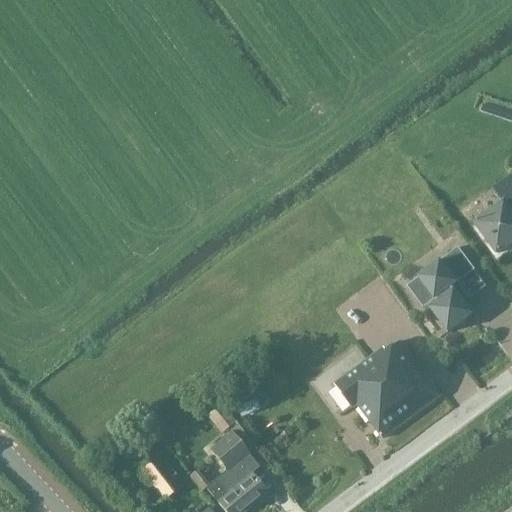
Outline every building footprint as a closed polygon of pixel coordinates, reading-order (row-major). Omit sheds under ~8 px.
[(476,223),(475,225),(496,254),(498,252),(498,253),(499,252),(499,251),(511,241),(511,182),(509,178),(493,190),(503,204),(502,204),(501,204),(500,205),(501,205),(477,222),(475,223),(476,223)] [(474,270),(457,248),(417,278),(435,303),(428,308),(446,333),(471,315),(451,287),(474,270)] [(335,307),(307,323),(323,353),(308,361),(320,382),(334,374),(334,373),(367,355),(354,330),(349,332),(335,307)] [(388,351),(385,348),(335,383),(352,406),(356,402),(382,438),(440,396),(401,342),(388,351)] [(248,395),(235,399),(241,416),(254,411),(248,395)] [(232,424),(220,408),(208,417),(220,433),(232,424)] [(224,471),(207,485),(203,489),(222,511),(243,511),(265,493),(250,474),(256,469),(229,434),(208,451),(224,471)] [(153,457),(137,470),(162,502),(178,489),(153,457)]
